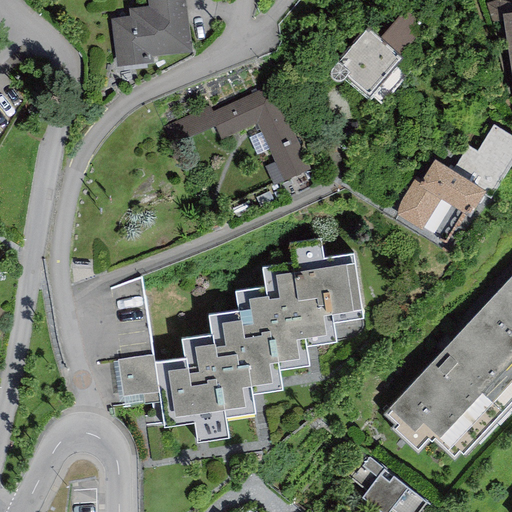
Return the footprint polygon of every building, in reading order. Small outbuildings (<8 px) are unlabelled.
[(184,0),(147,0),(148,6),(129,8),(130,16),(110,19),(117,67),(154,63),(153,57),(192,52),(184,0)] [(504,13),(502,0),(501,0),(486,3),(494,29),(504,27),(502,13),(504,13)] [(404,10),(379,39),(399,56),(424,26),(404,10)] [(511,11),(504,13),(502,13),(504,27),(511,80),(511,11)] [(379,39),(366,27),(337,62),(332,67),(330,70),(330,74),(331,78),(333,80),(335,82),(338,82),(341,81),(343,79),(369,101),(380,88),(376,86),(400,57),(399,56),(379,39)] [(210,106),(179,119),(188,139),(215,127),(221,140),(257,123),(275,162),(265,167),(274,187),(310,171),(300,148),(272,85),(212,111),(210,106)] [(400,201),(396,214),(421,230),(440,199),(470,217),(483,195),(490,199),(511,163),(511,136),(493,124),(477,152),(466,146),(452,170),(434,160),(421,180),(415,177),(400,201)] [(185,359),(126,367),(131,402),(166,397),(170,428),(199,424),(202,443),(238,437),(236,418),(265,414),(262,394),(291,390),(288,370),(316,366),(313,348),(344,343),(342,324),(372,320),(362,254),(329,259),(327,243),(295,248),(298,266),(268,270),(271,289),(239,293),(241,313),(212,317),(215,335),(182,340),(185,359)] [(511,411),(511,280),(387,413),(452,474),(511,411)] [(350,477),(367,491),(361,497),(379,511),(387,511),(390,509),(393,511),(417,511),(426,502),(368,455),(350,477)]
